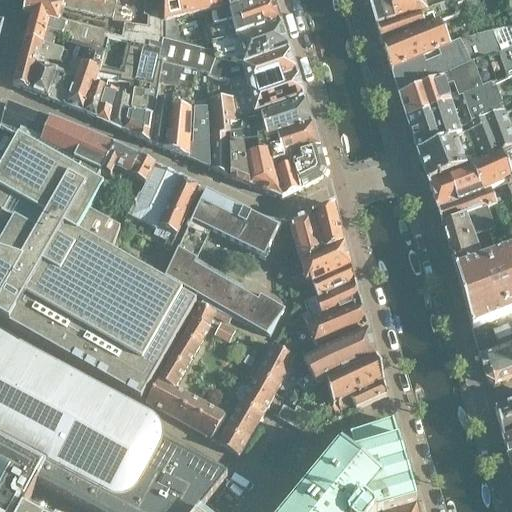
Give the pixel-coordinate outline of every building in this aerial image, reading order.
[(26,0),(22,15),(30,17),(40,20),(41,16),(59,21),(62,10),(63,5),(44,0),(26,0)] [(63,5),(62,10),(102,20),(103,18),(112,21),(117,0),(64,0),(63,5)] [(144,0),(143,16),(147,16),(147,28),(124,25),(122,39),(110,36),(109,42),(127,44),(147,49),(149,43),(161,46),(163,41),(164,23),(164,0),(144,0)] [(164,0),(164,23),(165,23),(174,21),(227,9),(224,0),(164,0)] [(271,0),(267,0),(228,13),(228,14),(211,18),(213,26),(207,28),(212,45),(237,40),(280,26),(271,0)] [(224,0),(227,9),(228,13),(267,0),(224,0)] [(386,0),(371,5),(377,29),(428,14),(455,5),(466,2),(466,4),(485,0),(386,0)] [(485,0),(466,4),(471,22),(506,12),(504,0),(485,0)] [(428,14),(377,29),(383,46),(439,24),(459,17),(455,5),(428,14)] [(30,17),(24,40),(44,46),(50,22),(58,24),(59,21),(41,16),(40,20),(30,17)] [(109,42),(110,36),(105,35),(106,32),(59,20),(59,22),(65,26),(63,35),(72,39),(72,42),(106,54),(109,42)] [(165,23),(165,41),(175,44),(174,21),(165,23)] [(65,26),(59,22),(58,24),(50,22),(44,46),(53,48),(57,34),(63,35),(65,26)] [(439,24),(383,46),(392,74),(423,61),(437,55),(451,49),(450,48),(439,24)] [(280,26),(237,40),(212,45),(195,49),(213,53),(215,61),(242,67),(288,51),(280,26)] [(476,36),(459,43),(471,67),(485,61),(500,55),(499,55),(511,49),(511,26),(492,32),(476,36)] [(24,40),(13,83),(15,86),(30,92),(37,66),(42,68),(43,63),(39,62),(44,46),(24,40)] [(232,94),(296,75),(288,51),(242,67),(215,61),(213,53),(195,49),(175,44),(163,41),(158,63),(162,64),(159,87),(192,91),(194,73),(210,76),(216,80),(228,82),(232,94)] [(423,61),(392,74),(400,97),(403,96),(404,95),(443,79),(450,76),(471,67),(459,43),(450,48),(451,49),(437,55),(443,68),(429,74),(423,61)] [(101,70),(100,73),(97,81),(109,83),(119,84),(130,86),(128,100),(129,101),(127,114),(154,118),(155,105),(156,105),(159,87),(162,64),(158,63),(160,53),(147,49),(127,44),(120,73),(101,70)] [(53,48),(44,46),(39,62),(43,63),(59,67),(64,52),(53,48)] [(80,66),(65,107),(84,115),(95,87),(97,81),(100,73),(101,70),(105,58),(97,54),(92,70),(80,66)] [(58,71),(48,100),(65,107),(80,66),(73,63),(67,75),(58,71)] [(443,79),(404,95),(403,96),(404,96),(400,98),(407,119),(450,101),(446,89),(454,87),(457,97),(489,86),(479,64),(450,76),(443,79)] [(37,66),(30,92),(48,100),(58,71),(42,68),(37,66)] [(303,98),(296,75),(232,94),(233,100),(238,118),(254,115),(303,98)] [(109,83),(106,90),(96,121),(110,127),(119,84),(109,83)] [(119,84),(110,127),(122,133),(127,114),(129,101),(128,100),(130,86),(119,84)] [(494,85),(457,97),(468,125),(486,118),(504,112),(494,85)] [(96,121),(106,90),(95,87),(84,115),(96,121)] [(154,118),(150,145),(164,151),(171,108),(163,107),(166,88),(159,87),(156,105),(155,105),(154,118)] [(171,108),(164,151),(189,160),(191,118),(191,111),(192,91),(173,89),(171,108)] [(233,100),(208,103),(208,118),(210,170),(230,180),(230,126),(238,124),(233,100)] [(460,128),(450,101),(407,119),(418,153),(446,143),(443,135),(460,128)] [(261,116),(261,117),(239,122),(240,124),(242,142),(266,138),(267,140),(277,137),(312,126),(305,103),(301,104),(300,102),(261,116)] [(50,121),(8,104),(0,127),(39,146),(50,121)] [(122,133),(135,138),(135,139),(139,141),(139,140),(150,145),(154,118),(127,114),(122,133)] [(418,153),(429,184),(511,149),(511,134),(504,115),(499,117),(500,120),(488,124),(486,118),(444,135),(446,143),(418,153)] [(191,118),(189,160),(210,170),(208,118),(191,118)] [(90,137),(50,121),(39,146),(103,176),(115,150),(90,137)] [(230,126),(230,180),(249,187),(242,142),(240,124),(238,124),(230,126)] [(312,126),(277,137),(280,149),(270,151),(273,165),(283,162),(298,158),(298,157),(319,151),(312,126)] [(105,192),(0,127),(0,321),(140,401),(195,304),(114,257),(122,234),(108,226),(92,217),(105,192)] [(242,142),(249,187),(281,200),(275,172),(270,151),(267,140),(266,138),(242,142)] [(511,149),(429,184),(438,213),(490,192),(507,184),(511,198),(511,149)] [(140,160),(115,150),(103,176),(119,184),(123,176),(130,179),(140,160)] [(291,166),(292,167),(300,192),(322,181),(326,173),(319,151),(298,157),(298,158),(300,163),(291,166)] [(130,179),(145,187),(146,187),(155,168),(140,160),(130,179)] [(292,167),(275,172),(281,200),(300,192),(292,167)] [(127,217),(156,231),(158,228),(179,181),(179,180),(179,179),(155,168),(146,187),(145,187),(140,196),(139,196),(127,217)] [(179,181),(158,228),(156,231),(153,236),(166,242),(164,246),(170,249),(175,237),(197,194),(199,189),(179,179),(179,180),(179,181)] [(481,195),(438,213),(443,227),(486,211),(496,207),(490,192),(481,195)] [(206,193),(184,238),(203,247),(210,233),(227,242),(243,211),(206,193)] [(334,207),(311,219),(322,255),(343,245),(334,207)] [(243,211),(227,242),(260,258),(258,260),(264,263),(269,255),(267,254),(281,225),(252,216),(243,211)] [(486,211),(443,227),(455,271),(496,256),(488,236),(495,233),(486,211)] [(311,219),(288,226),(299,265),(303,263),(322,255),(311,219)] [(184,238),(164,278),(182,288),(196,261),(203,247),(184,238)] [(343,245),(322,255),(303,263),(309,285),(310,285),(311,287),(350,269),(343,245)] [(511,250),(496,256),(455,271),(472,332),(474,332),(473,331),(511,314),(511,250)] [(196,261),(182,288),(202,301),(200,305),(202,306),(217,274),(196,261)] [(311,287),(316,297),(318,300),(354,283),(350,269),(328,279),(311,287)] [(217,274),(202,306),(224,317),(239,286),(217,274)] [(304,302),(309,314),(311,319),(320,314),(323,320),(359,301),(354,283),(318,300),(316,297),(313,299),(304,302)] [(239,286),(224,317),(246,328),(261,299),(239,286)] [(261,299),(246,328),(269,339),(282,312),(261,299)] [(366,327),(359,301),(323,320),(320,314),(311,319),(309,314),(301,316),(315,350),(366,327)] [(182,338),(183,339),(199,348),(209,329),(208,329),(215,313),(199,306),(191,320),(192,321),(182,338)] [(474,332),(472,332),(480,358),(511,346),(511,345),(511,314),(473,331),(474,332)] [(227,343),(233,331),(220,326),(215,337),(227,343)] [(302,363),(303,365),(311,378),(296,385),(306,395),(319,387),(324,384),(342,375),(375,358),(368,333),(364,334),(324,352),(302,363)] [(183,339),(171,360),(187,369),(199,348),(183,339)] [(0,505),(15,475),(84,511),(200,511),(232,472),(149,422),(127,410),(126,411),(33,360),(0,340),(0,505)] [(511,347),(511,346),(480,358),(487,383),(487,384),(494,387),(495,386),(511,379),(511,347)] [(266,362),(287,374),(295,359),(274,348),(266,362)] [(342,375),(324,384),(325,386),(318,389),(322,400),(329,397),(333,408),(350,399),(382,385),(375,358),(342,375)] [(171,360),(159,382),(173,390),(178,385),(187,369),(171,360)] [(266,362),(258,376),(280,388),(287,374),(266,362)] [(258,376),(250,390),(271,402),(280,388),(258,376)] [(177,392),(173,390),(159,382),(146,406),(163,415),(174,395),(177,392)] [(382,385),(350,399),(333,408),(335,415),(353,405),(356,411),(386,398),(382,385)] [(242,403),(263,416),(271,402),(250,390),(241,390),(238,396),(241,402),(242,403)] [(178,424),(192,400),(177,392),(174,395),(163,415),(178,424)] [(194,432),(207,408),(192,400),(178,424),(194,432)] [(234,417),(255,430),(263,416),(242,403),(234,417)] [(511,404),(494,411),(503,440),(511,436),(511,404)] [(283,407),(276,419),(302,434),(312,417),(296,408),(293,413),(283,407)] [(194,432),(212,442),(226,418),(207,408),(194,432)] [(226,432),(247,443),(255,430),(234,417),(226,432)] [(286,511),(386,511),(416,503),(392,423),(350,437),(350,438),(341,447),(340,447),(286,511)] [(218,446),(239,458),(247,443),(226,432),(218,446)] [(511,436),(503,440),(511,469),(511,436)] [(0,511),(84,511),(15,475),(0,505),(0,511)] [(418,511),(416,503),(386,511),(418,511)]
